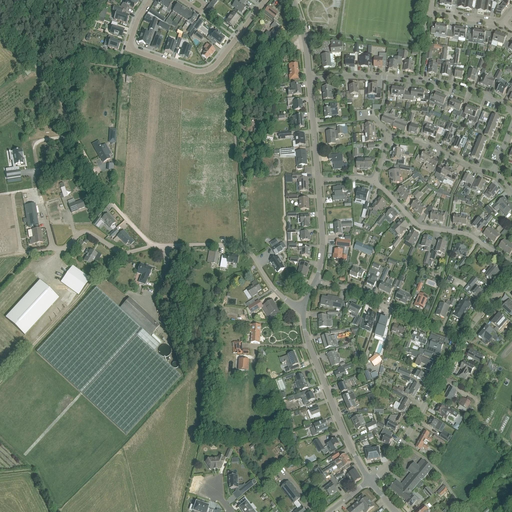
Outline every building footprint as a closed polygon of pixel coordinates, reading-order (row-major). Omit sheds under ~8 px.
[(124,0),(123,3),(121,6),(126,10),(128,7),(133,10),(136,5),(127,0),(124,0)] [(170,0),(167,0),(163,7),(167,10),(166,12),(169,14),(173,7),(171,5),(173,2),(170,0)] [(232,6),(241,13),(246,7),(243,5),(245,1),(243,0),(237,0),(237,1),(237,0),(232,6)] [(456,0),(456,2),(456,3),(457,0),(459,1),(458,8),(465,9),(466,0),(456,0)] [(466,0),(465,9),(466,9),(467,10),(469,11),(470,10),(471,10),(473,3),(476,4),(476,0),(466,0)] [(479,0),(478,11),(484,12),(486,2),(482,2),(481,0),(479,0)] [(486,2),(484,12),(491,13),(492,3),(493,3),(497,4),(498,0),(490,0),(490,3),(486,2)] [(507,6),(511,1),(509,0),(500,0),(503,3),(500,7),(497,6),(496,11),(502,12),(507,6)] [(208,13),(214,6),(210,3),(205,11),(208,13)] [(182,8),(177,5),(172,12),(177,15),(182,8)] [(269,6),(263,13),(274,21),(276,19),(275,18),(278,13),(269,6)] [(123,10),(114,7),(113,11),(116,12),(114,19),(127,24),(129,16),(122,14),(123,10)] [(182,8),(177,15),(182,19),(187,11),(182,8)] [(158,14),(150,9),(148,12),(148,13),(147,14),(155,18),(158,14)] [(187,11),(182,19),(187,22),(192,14),(187,11)] [(225,22),(233,28),(240,19),(232,13),(225,22)] [(192,14),(187,22),(192,25),(190,28),(192,29),(193,28),(196,23),(194,22),(197,18),(192,14)] [(154,31),(158,20),(155,18),(153,17),(149,29),(154,31)] [(199,19),(196,23),(193,28),(197,31),(203,22),(199,19)] [(170,26),(163,23),(160,21),(158,26),(168,31),(170,26)] [(118,24),(112,22),(111,26),(112,26),(110,33),(120,36),(122,37),(123,34),(124,30),(117,27),(118,24)] [(274,22),(271,26),(274,28),(277,31),(281,35),(285,31),(274,22)] [(431,34),(434,35),(435,34),(440,35),(442,25),(436,24),(435,29),(432,28),(431,34)] [(448,26),(442,25),(440,35),(446,36),(446,37),(450,38),(451,31),(447,31),(448,26)] [(451,31),(450,38),(453,38),(453,37),(459,38),(461,28),(455,27),(454,32),(451,31)] [(275,42),(281,35),(277,31),(274,28),(270,33),(267,31),(262,37),(267,41),(270,37),(275,42)] [(468,47),(468,42),(469,41),(470,34),(466,34),(467,29),(461,28),(459,38),(465,39),(464,47),(468,47)] [(213,30),(207,39),(215,45),(217,42),(220,45),(224,39),(220,36),(221,35),(218,34),(213,30)] [(471,42),(472,41),(472,40),(478,41),(480,31),(474,30),(473,35),(470,34),(469,41),(468,42),(471,42)] [(140,38),(138,42),(145,45),(148,37),(151,38),(153,35),(142,31),(141,35),(141,36),(140,38)] [(484,43),(488,44),(489,37),(485,37),(486,32),(480,31),(478,41),(484,42),(484,43)] [(195,35),(201,40),(204,37),(198,32),(195,35)] [(152,47),(159,49),(163,40),(159,38),(160,34),(156,33),(152,47)] [(498,43),(501,34),(495,33),(494,38),(490,36),(489,42),(492,43),(492,41),(498,43)] [(501,34),(498,43),(503,45),(503,47),(506,48),(509,43),(505,41),(507,36),(501,34)] [(110,40),(107,47),(118,51),(120,43),(113,41),(114,38),(109,36),(108,39),(110,40)] [(273,46),(275,42),(270,37),(267,41),(273,46)] [(169,40),(165,51),(173,54),(175,46),(178,47),(181,39),(178,38),(176,42),(169,40)] [(180,40),(178,48),(181,49),(179,56),(187,59),(190,47),(185,45),(186,42),(180,40)] [(331,46),(332,53),(343,52),(343,42),(332,41),(332,46),(331,46)] [(204,53),(202,55),(207,59),(209,56),(210,57),(212,54),(212,55),(216,50),(207,44),(204,48),(206,49),(203,52),(204,53)] [(390,64),(389,69),(397,70),(398,65),(401,65),(402,59),(403,53),(398,53),(398,58),(395,57),(394,62),(390,61),(390,64)] [(323,68),(335,67),(334,63),(333,63),(332,54),(322,55),(323,68)] [(355,66),(355,54),(350,54),(350,58),(346,58),(346,66),(355,66)] [(360,62),(361,62),(361,67),(368,67),(368,61),(371,61),(372,55),(364,54),(364,58),(360,58),(360,62)] [(383,62),(386,62),(387,54),(379,54),(379,59),(375,59),(374,67),(382,68),(383,62)] [(433,61),(430,61),(428,73),(436,74),(437,65),(440,66),(441,60),(437,60),(436,65),(434,64),(434,63),(433,63),(433,61)] [(405,71),(413,72),(414,66),(412,66),(412,62),(405,61),(404,67),(406,67),(405,71)] [(289,75),(290,80),(300,79),(299,71),(298,71),(297,64),(289,65),(290,75),(289,75)] [(448,76),(449,76),(451,65),(444,64),(442,75),(449,76),(448,76)] [(460,67),(457,66),(455,77),(462,79),(464,67),(461,66),(460,67)] [(468,80),(474,82),(478,69),(475,68),(474,70),(473,70),(473,71),(470,70),(468,76),(469,76),(468,80)] [(487,85),(492,87),(495,80),(490,78),(484,75),(480,84),(487,87),(487,85)] [(497,91),(503,95),(509,85),(506,83),(506,82),(504,81),(503,81),(500,79),(498,83),(501,84),(497,91)] [(299,86),(298,83),(291,84),(291,89),(287,89),(288,96),(301,95),(300,86),(299,86)] [(350,92),(346,92),(347,104),(352,104),(352,99),(353,99),(353,94),(358,94),(358,85),(350,86),(350,92)] [(332,95),(332,92),(335,91),(335,86),(323,87),(324,100),(333,99),(333,95),(332,95)] [(377,86),(369,86),(369,95),(375,95),(375,99),(381,99),(381,89),(377,89),(377,86)] [(388,91),(388,98),(391,98),(391,96),(394,97),(397,97),(399,88),(392,87),(392,92),(388,91)] [(399,88),(397,97),(404,98),(403,100),(407,100),(408,94),(404,93),(405,89),(399,88)] [(407,100),(414,101),(414,99),(415,99),(415,100),(417,100),(418,91),(412,90),(411,94),(408,94),(407,100)] [(418,91),(417,100),(421,100),(420,102),(423,102),(427,103),(427,101),(427,96),(424,96),(425,91),(418,91)] [(434,105),(437,106),(438,104),(441,95),(436,93),(433,100),(430,98),(430,101),(429,105),(431,106),(434,107),(434,105)] [(447,98),(441,95),(438,104),(437,106),(443,108),(442,110),(444,111),(447,105),(444,104),(447,98)] [(293,106),(294,111),(302,110),(301,101),(296,101),(295,98),(287,99),(288,107),(293,106)] [(444,111),(447,112),(448,109),(450,109),(454,110),(457,102),(452,100),(449,106),(447,105),(444,111)] [(460,117),(462,111),(460,110),(463,104),(457,102),(454,110),(457,111),(457,112),(459,113),(458,116),(459,117),(460,117)] [(330,104),(330,108),(324,108),(325,118),(332,118),(331,116),(338,115),(337,103),(330,104)] [(466,115),(469,116),(473,108),(467,106),(465,112),(462,111),(460,117),(465,119),(466,115)] [(478,110),(473,108),(469,116),(468,120),(473,122),(476,123),(478,118),(476,117),(478,110)] [(385,110),(381,121),(387,123),(391,112),(390,115),(386,113),(387,110),(385,110)] [(393,125),(397,116),(396,116),(396,117),(392,115),(393,113),(391,112),(387,123),(393,125)] [(493,115),(490,120),(498,123),(500,118),(493,115)] [(295,120),(296,128),(304,127),(303,116),(292,117),(292,120),(295,120)] [(399,129),(403,118),(402,118),(401,120),(398,119),(399,116),(397,116),(393,125),(393,127),(399,129)] [(405,132),(408,123),(403,121),(404,118),(403,118),(399,129),(405,131),(405,132)] [(490,120),(488,125),(496,128),(498,123),(490,120)] [(430,136),(433,128),(434,125),(428,123),(427,124),(424,123),(422,129),(425,130),(424,134),(430,136)] [(365,133),(377,132),(377,131),(376,131),(375,131),(375,127),(374,127),(374,124),(362,125),(362,131),(365,130),(365,133)] [(409,133),(417,135),(419,127),(415,126),(415,125),(411,124),(409,133)] [(338,135),(343,134),(346,134),(345,127),(346,127),(345,125),(337,125),(338,131),(335,131),(327,132),(327,140),(328,140),(329,144),(336,144),(335,140),(339,139),(338,135)] [(486,130),(494,133),(496,128),(488,125),(486,130)] [(441,135),(444,129),(437,127),(436,129),(433,128),(430,136),(436,138),(438,134),(441,135)] [(446,130),(443,136),(446,137),(446,138),(444,142),(449,145),(451,140),(453,137),(449,135),(450,132),(446,130)] [(492,138),(494,133),(486,130),(484,135),(492,138)] [(362,137),(363,143),(375,142),(375,138),(376,138),(375,135),(376,134),(377,134),(377,132),(365,133),(365,136),(362,137)] [(293,142),(293,148),(299,147),(299,145),(304,145),(304,138),(305,138),(304,134),(295,135),(296,141),(293,142)] [(460,147),(464,148),(467,139),(463,137),(461,141),(457,139),(454,147),(459,150),(460,147)] [(480,137),(478,142),(485,145),(487,140),(480,137)] [(100,156),(103,162),(110,159),(103,146),(101,147),(98,141),(93,145),(99,157),(100,156)] [(478,142),(476,147),(483,150),(485,145),(478,142)] [(390,152),(390,154),(403,155),(403,152),(406,153),(407,147),(400,146),(400,149),(393,148),(393,149),(393,152),(392,152),(390,152)] [(474,152),(481,155),(483,150),(476,147),(474,152)] [(286,153),(295,152),(295,149),(280,150),(274,151),(275,154),(280,154),(280,157),(286,156),(286,153)] [(14,156),(11,157),(13,165),(15,165),(23,163),(22,158),(23,158),(22,151),(21,151),(21,150),(18,151),(17,150),(16,151),(13,151),(14,156)] [(298,166),(297,167),(298,169),(303,169),(302,165),(307,165),(307,158),(305,158),(305,151),(297,152),(298,166)] [(422,161),(424,163),(430,152),(430,151),(429,152),(428,153),(425,151),(421,157),(418,155),(415,161),(421,164),(422,161)] [(427,169),(433,173),(434,171),(434,170),(439,161),(434,158),(435,156),(434,156),(431,155),(431,154),(432,152),(430,152),(424,163),(427,164),(426,167),(428,168),(427,169)] [(479,160),(481,155),(474,152),(471,157),(479,160)] [(333,170),(343,169),(343,171),(348,170),(347,163),(343,164),(342,154),(337,154),(337,156),(329,157),(329,160),(334,160),(335,169),(333,170)] [(398,160),(398,164),(404,165),(405,159),(402,158),(403,155),(390,154),(390,155),(391,155),(392,156),(391,159),(398,160)] [(372,159),(364,159),(364,170),(368,170),(368,169),(372,169),(372,163),(375,163),(375,158),(372,158),(372,159)] [(440,181),(443,183),(447,175),(451,167),(450,167),(450,168),(449,168),(446,166),(445,167),(441,165),(435,175),(437,177),(436,179),(440,181)] [(12,172),(6,173),(7,179),(21,177),(20,171),(19,171),(19,167),(16,168),(13,168),(11,168),(12,172)] [(446,185),(447,184),(451,187),(453,184),(458,175),(455,173),(455,171),(455,172),(452,170),(452,169),(453,168),(451,167),(447,175),(443,183),(446,185)] [(400,182),(399,170),(389,171),(389,172),(390,171),(392,183),(400,182)] [(302,174),(285,175),(285,180),(298,179),(298,183),(300,183),(300,191),(308,191),(308,178),(302,179),(302,174)] [(475,179),(466,175),(462,182),(465,183),(464,187),(470,190),(475,179)] [(477,189),(481,191),(483,188),(484,188),(486,189),(487,186),(485,185),(486,183),(481,180),(480,182),(476,179),(471,189),(476,191),(477,189)] [(488,189),(484,195),(489,199),(492,196),(493,197),(499,190),(496,188),(497,187),(492,183),(488,189)] [(343,192),(348,192),(348,194),(351,194),(351,189),(348,189),(348,186),(342,187),(341,186),(337,186),(337,187),(333,188),(333,193),(335,193),(335,197),(333,197),(333,201),(345,200),(344,196),(343,196),(343,192)] [(407,191),(403,186),(397,192),(400,195),(399,195),(401,197),(407,191)] [(362,200),(366,202),(369,191),(365,190),(365,191),(358,189),(356,198),(362,200)] [(403,199),(406,202),(412,196),(407,191),(401,197),(403,199)] [(420,193),(415,198),(417,200),(424,193),(421,191),(420,193)] [(309,199),(309,198),(299,199),(299,205),(298,205),(297,206),(297,209),(298,210),(309,210),(309,205),(308,205),(308,199),(309,199)] [(382,207),(384,207),(386,203),(385,202),(380,198),(377,202),(376,201),(371,209),(376,212),(379,209),(380,210),(382,207)] [(510,206),(504,198),(493,208),(496,211),(499,208),(506,216),(511,210),(511,206),(511,205),(510,206)] [(78,211),(78,210),(85,207),(82,200),(75,203),(75,202),(68,205),(72,213),(78,211)] [(413,210),(415,212),(421,205),(416,201),(411,207),(414,209),(413,210)] [(35,204),(24,206),(27,226),(38,225),(35,204)] [(421,205),(415,212),(417,214),(418,213),(421,216),(426,210),(421,205)] [(489,205),(485,209),(490,215),(494,211),(489,205)] [(386,215),(393,222),(399,216),(392,209),(386,215)] [(434,222),(437,222),(438,213),(432,212),(430,220),(434,221),(434,222)] [(443,223),(445,215),(438,213),(437,222),(439,223),(439,222),(443,223)] [(112,220),(107,214),(102,219),(110,228),(116,223),(113,219),(112,220)] [(303,224),(303,228),(309,228),(309,224),(310,224),(309,215),(301,215),(301,216),(298,216),(298,219),(301,219),(301,224),(303,224)] [(383,215),(377,222),(380,224),(385,217),(383,215)] [(479,217),(475,222),(472,226),(479,231),(485,222),(479,217)] [(93,224),(96,227),(101,221),(98,218),(93,224)] [(401,234),(403,233),(406,230),(405,229),(408,226),(403,220),(393,229),(398,235),(400,233),(401,234)] [(336,235),(341,234),(342,234),(341,227),(353,226),(352,222),(341,223),(340,223),(335,223),(336,235)] [(484,235),(489,239),(495,231),(492,228),(491,229),(489,228),(484,235)] [(40,229),(33,230),(34,236),(31,237),(32,244),(43,242),(41,235),(40,229)] [(116,229),(109,235),(112,238),(119,232),(116,229)] [(301,241),(305,241),(310,241),(310,235),(308,235),(308,232),(301,232),(301,233),(300,233),(300,230),(296,230),(290,230),(288,230),(288,234),(296,233),(297,233),(297,235),(301,235),(301,241)] [(131,239),(131,240),(126,235),(126,234),(123,231),(117,237),(120,240),(121,239),(126,245),(128,243),(130,245),(134,242),(131,239)] [(413,245),(416,239),(419,235),(412,231),(405,241),(413,245)] [(495,231),(489,239),(494,243),(500,236),(497,234),(498,233),(495,231)] [(428,252),(431,244),(432,239),(424,236),(421,246),(425,247),(424,251),(428,252)] [(393,246),(395,248),(401,240),(398,238),(392,245),(393,246)] [(334,259),(341,260),(341,263),(346,264),(346,262),(347,261),(346,261),(347,256),(344,256),(345,246),(350,246),(350,248),(351,241),(342,240),(342,242),(337,242),(336,246),(338,246),(337,249),(335,249),(335,254),(337,254),(336,259),(334,259)] [(504,251),(510,243),(507,241),(506,242),(504,240),(502,243),(499,247),(504,251)] [(441,256),(442,253),(445,254),(446,250),(445,250),(447,243),(439,241),(436,251),(437,252),(436,255),(441,256)] [(354,249),(371,256),(374,249),(357,242),(354,249)] [(279,243),(271,248),(276,255),(283,250),(279,243)] [(290,253),(290,248),(297,248),(297,244),(288,244),(288,253),(290,253)] [(466,257),(466,256),(468,251),(464,249),(465,247),(457,244),(454,253),(461,256),(462,255),(466,257)] [(302,256),(305,256),(310,256),(310,248),(299,248),(299,252),(302,252),(302,256)] [(408,266),(411,258),(415,249),(412,248),(405,264),(408,266)] [(90,251),(87,250),(85,254),(87,256),(84,261),(91,265),(94,259),(98,262),(102,255),(95,251),(94,252),(90,250),(90,251)] [(223,255),(223,260),(227,261),(227,263),(232,263),(237,264),(238,257),(228,255),(228,256),(223,255)] [(278,272),(282,270),(284,268),(277,257),(270,261),(278,272)] [(459,265),(462,267),(467,260),(464,258),(459,265)] [(492,281),(495,278),(500,272),(495,268),(497,266),(492,261),(489,264),(491,266),(485,274),(487,276),(486,276),(492,281)] [(309,265),(305,263),(301,262),(299,266),(300,266),(298,274),(306,276),(309,265)] [(148,278),(149,275),(150,275),(151,275),(151,273),(151,272),(152,269),(147,267),(147,268),(145,267),(145,266),(141,264),(137,273),(143,276),(142,279),(140,279),(139,283),(145,285),(148,278)] [(61,282),(65,285),(79,295),(90,279),(72,266),(61,282)] [(362,278),(364,273),(364,271),(353,267),(350,276),(357,279),(358,276),(362,278)] [(370,278),(367,284),(374,287),(378,277),(376,276),(378,272),(374,271),(370,269),(367,277),(370,278)] [(385,284),(382,283),(379,290),(384,292),(390,280),(391,277),(390,280),(388,279),(385,284)] [(475,277),(473,279),(468,285),(471,287),(467,293),(471,296),(473,294),(478,298),(483,292),(474,285),(478,280),(475,277)] [(390,287),(393,281),(390,280),(384,292),(390,295),(393,288),(390,287)] [(59,298),(40,281),(6,318),(24,335),(59,298)] [(252,284),(253,286),(247,290),(252,298),(256,295),(256,293),(261,290),(256,281),(252,284)] [(181,375),(155,352),(160,346),(150,337),(154,332),(156,334),(161,328),(159,327),(159,326),(129,298),(120,309),(97,287),(37,352),(126,435),(181,375)] [(406,302),(406,303),(408,300),(411,301),(413,297),(399,291),(396,298),(401,300),(401,301),(405,303),(406,302)] [(419,293),(416,301),(414,306),(423,309),(425,305),(424,304),(427,296),(419,293)] [(321,304),(326,305),(341,309),(343,301),(338,300),(339,298),(332,297),(331,300),(328,299),(328,298),(322,297),(321,304)] [(454,307),(456,302),(456,300),(452,299),(451,302),(447,301),(445,305),(441,303),(436,315),(444,318),(450,305),(454,307)] [(272,300),(268,303),(264,305),(273,318),(279,314),(275,308),(277,307),(272,300)] [(462,300),(453,315),(460,320),(465,312),(466,313),(471,305),(462,300)] [(511,302),(509,300),(503,308),(507,312),(510,315),(511,312),(511,302)] [(248,308),(252,314),(263,307),(259,301),(248,308)] [(348,312),(349,311),(352,313),(352,314),(357,317),(362,308),(359,306),(358,307),(352,304),(351,304),(352,304),(352,305),(348,303),(347,305),(347,304),(345,308),(346,308),(345,310),(348,312)] [(366,321),(362,319),(360,328),(365,330),(366,327),(368,328),(369,328),(371,329),(376,315),(375,315),(376,314),(371,312),(371,313),(370,313),(369,315),(368,316),(369,316),(368,319),(367,319),(366,321)] [(499,314),(491,323),(495,326),(499,330),(504,324),(505,325),(506,323),(506,322),(507,321),(503,317),(499,314)] [(319,328),(332,327),(332,320),(331,320),(331,318),(333,317),(336,317),(336,315),(327,315),(319,316),(319,328)] [(382,318),(375,336),(386,339),(388,330),(386,329),(389,321),(382,318)] [(260,344),(261,329),(261,326),(252,325),(248,325),(247,332),(252,333),(251,343),(255,343),(260,344)] [(404,338),(405,334),(407,330),(400,327),(400,328),(395,326),(395,325),(392,333),(404,338)] [(487,345),(496,334),(487,327),(479,337),(483,340),(482,341),(487,345)] [(423,339),(424,336),(414,332),(411,339),(422,343),(421,344),(425,346),(427,341),(427,340),(427,341),(423,339)] [(325,349),(330,347),(333,346),(330,334),(322,337),(325,349)] [(431,335),(424,355),(431,357),(433,354),(439,356),(441,351),(443,344),(439,343),(439,342),(437,341),(438,338),(431,335)] [(249,349),(243,349),(242,342),(233,342),(233,353),(235,353),(237,353),(237,355),(243,354),(243,355),(250,354),(249,349)] [(426,365),(425,369),(429,371),(433,363),(422,357),(423,354),(405,348),(404,351),(410,354),(409,355),(417,359),(415,365),(420,367),(421,363),(426,365)] [(467,356),(472,359),(480,363),(483,356),(471,349),(467,356)] [(332,367),(337,365),(339,364),(339,362),(340,361),(340,360),(340,359),(340,358),(339,357),(338,356),(337,355),(336,356),(335,352),(328,354),(332,367)] [(287,372),(295,369),(299,368),(298,365),(299,364),(294,353),(288,355),(288,356),(281,358),(283,363),(285,362),(285,363),(286,362),(289,368),(286,369),(287,372)] [(376,354),(369,360),(375,367),(382,361),(376,354)] [(239,370),(239,371),(239,373),(244,373),(244,371),(249,371),(249,360),(239,359),(239,370)] [(484,369),(488,371),(490,368),(493,362),(489,360),(484,369)] [(343,366),(345,371),(351,368),(351,367),(354,366),(353,362),(343,366)] [(474,368),(464,362),(460,369),(462,370),(458,377),(465,380),(469,373),(471,374),(474,368)] [(346,375),(345,371),(343,366),(337,369),(338,372),(335,373),(337,379),(341,377),(342,380),(347,378),(346,375)] [(398,373),(400,374),(404,376),(404,375),(410,378),(412,373),(400,368),(398,373)] [(369,370),(364,372),(367,380),(372,377),(369,370)] [(415,377),(417,378),(417,379),(423,382),(424,382),(426,379),(425,379),(426,376),(418,371),(415,377)] [(288,380),(288,379),(295,376),(294,373),(283,377),(284,381),(288,380)] [(297,382),(295,383),(298,391),(302,389),(303,390),(308,388),(302,374),(297,376),(297,377),(295,377),(297,382)] [(399,375),(403,377),(402,378),(409,382),(411,379),(410,378),(404,375),(404,376),(400,374),(399,375)] [(348,393),(350,392),(353,391),(349,382),(355,379),(354,376),(345,380),(347,383),(345,384),(344,383),(339,385),(342,393),(347,391),(348,393)] [(421,387),(416,384),(412,382),(408,388),(417,393),(421,387)] [(393,389),(394,390),(401,394),(405,389),(400,387),(399,388),(395,386),(393,389)] [(417,393),(408,388),(405,393),(414,398),(417,393)] [(444,398),(448,401),(451,402),(457,392),(450,388),(444,398)] [(306,403),(310,401),(315,399),(312,393),(303,397),(306,403)] [(343,397),(346,404),(352,401),(354,400),(356,400),(355,396),(350,398),(349,395),(343,397)] [(473,408),(469,406),(472,400),(468,397),(466,400),(462,398),(458,405),(459,406),(458,409),(469,415),(473,408)] [(411,403),(407,400),(403,398),(399,404),(396,402),(408,409),(411,403)] [(352,401),(346,404),(349,410),(354,408),(357,407),(354,400),(352,401)] [(405,414),(408,409),(396,402),(393,406),(394,408),(405,414)] [(442,415),(441,417),(446,420),(450,414),(456,418),(459,414),(447,405),(445,409),(439,405),(436,412),(442,415)] [(318,406),(313,408),(310,409),(312,416),(313,415),(314,418),(320,415),(319,413),(320,412),(318,406)] [(361,430),(365,428),(360,416),(352,419),(354,423),(355,422),(358,429),(360,428),(361,430)] [(390,422),(387,427),(395,432),(399,426),(394,423),(397,416),(398,416),(391,416),(388,421),(390,422)] [(439,421),(438,422),(432,419),(428,425),(435,429),(439,431),(443,424),(439,421)] [(326,421),(313,427),(314,430),(316,434),(328,429),(326,425),(327,424),(326,421)] [(367,427),(369,433),(378,429),(375,421),(370,423),(371,425),(367,427)] [(382,442),(389,446),(389,445),(390,446),(391,443),(391,442),(393,439),(390,437),(392,433),(384,429),(380,437),(384,438),(382,442)] [(425,431),(422,435),(432,441),(433,439),(430,438),(432,435),(429,434),(430,434),(425,431)] [(442,434),(440,437),(449,443),(453,436),(449,434),(447,437),(442,434)] [(422,435),(420,439),(425,442),(428,444),(429,441),(431,443),(432,441),(422,435)] [(443,444),(445,441),(435,435),(433,437),(443,444)] [(313,443),(319,452),(325,449),(318,439),(313,443)] [(336,450),(334,447),(339,444),(336,439),(326,445),(331,453),(336,450)] [(420,439),(418,443),(428,449),(429,447),(424,444),(425,442),(420,439)] [(422,447),(427,450),(431,452),(432,451),(428,449),(418,443),(416,447),(421,450),(422,447)] [(366,451),(365,451),(367,461),(374,460),(372,450),(372,447),(366,448),(366,451)] [(379,449),(372,450),(374,460),(381,458),(379,449)] [(329,462),(332,460),(333,461),(340,456),(338,452),(331,457),(327,459),(329,462)] [(324,474),(337,465),(348,458),(346,454),(330,464),(331,466),(322,472),(324,474)] [(221,469),(225,458),(220,456),(217,461),(212,461),(211,458),(206,462),(211,469),(221,469)] [(340,470),(341,469),(342,468),(344,471),(350,467),(349,464),(351,463),(348,458),(337,465),(338,466),(337,467),(338,469),(340,469),(340,470)] [(411,473),(402,484),(411,492),(421,481),(421,482),(433,468),(422,460),(418,465),(414,463),(408,470),(411,473)] [(319,466),(312,470),(315,474),(317,472),(323,482),(327,479),(324,474),(322,472),(321,470),(319,466)] [(354,483),(361,479),(355,469),(348,474),(350,477),(354,483)] [(334,477),(335,480),(345,474),(343,472),(334,477)] [(238,476),(229,476),(230,489),(239,488),(238,476)] [(333,477),(330,479),(336,487),(339,485),(335,480),(334,477),(333,477)] [(397,480),(390,489),(407,503),(412,496),(412,497),(414,494),(411,492),(402,484),(397,480)] [(239,491),(242,495),(254,486),(251,482),(239,491)] [(302,498),(289,482),(281,488),(294,504),(302,498)] [(337,490),(334,486),(332,483),(324,489),(330,496),(337,490)] [(424,490),(431,498),(434,495),(428,487),(424,490)] [(441,496),(444,493),(447,489),(445,487),(438,494),(441,496)] [(407,503),(406,503),(411,508),(415,504),(417,505),(421,500),(414,494),(412,497),(412,496),(407,503)] [(348,511),(362,511),(363,511),(367,511),(374,507),(367,498),(365,499),(363,496),(357,500),(359,502),(348,511)] [(242,506),(240,508),(242,511),(254,511),(253,510),(255,508),(253,504),(250,506),(247,502),(248,502),(245,498),(240,502),(242,506)] [(200,503),(196,502),(194,506),(191,505),(189,510),(193,511),(194,511),(212,511),(213,510),(208,509),(209,506),(204,505),(205,504),(200,503)]
